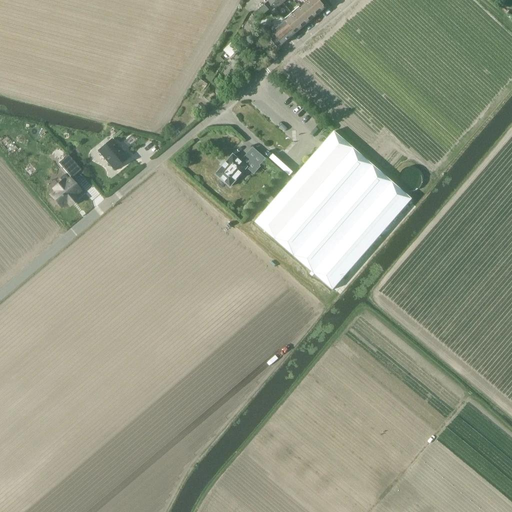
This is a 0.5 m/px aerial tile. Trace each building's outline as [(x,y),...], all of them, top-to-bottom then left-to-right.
[(276,9),(286,0),(269,0),(269,1),(276,9)] [(322,0),(308,0),(307,1),(318,15),(326,8),(325,6),(326,5),(322,0)] [(307,1),(300,8),(310,21),(318,15),(307,1)] [(299,7),(292,13),(303,27),(310,21),(300,8),(299,7)] [(292,13),(284,20),(296,33),(303,27),(292,13)] [(296,33),(284,20),(282,22),(283,24),(274,32),(272,30),(268,33),(273,39),(272,40),(279,48),(296,33)] [(224,48),(231,57),(240,50),(234,41),(224,48)] [(334,131),(328,139),(255,222),(333,290),(412,199),(334,131)] [(111,140),(98,151),(114,170),(127,159),(111,140)] [(68,155),(58,163),(71,179),(81,170),(68,155)] [(216,175),(230,187),(247,167),(233,155),(216,175)] [(274,161),(292,176),(295,172),(277,157),(274,161)] [(410,167),(408,167),(405,168),(403,170),(402,172),(400,174),(399,176),(399,179),(399,181),(400,184),(401,186),(403,188),(405,189),(407,190),(409,191),(412,191),(415,191),(417,190),(419,188),(421,187),(422,184),(423,182),(423,179),(423,177),(422,175),(421,172),(420,170),(418,169),(415,168),(413,167),(410,167)] [(55,191),(51,195),(54,199),(53,199),(58,204),(61,207),(67,202),(70,205),(76,200),(74,197),(79,192),(76,188),(76,187),(73,183),(73,184),(69,180),(65,175),(60,179),(62,182),(61,183),(55,187),(56,188),(54,189),(55,191)]
